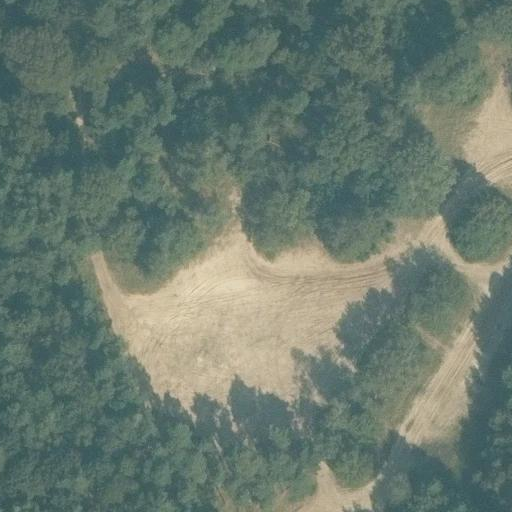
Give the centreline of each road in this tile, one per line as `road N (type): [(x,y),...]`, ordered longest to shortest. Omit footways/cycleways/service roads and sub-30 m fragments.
road 1 (unclassified): [(98,511),(0,293)]
road 2 (track): [(402,511),(511,313)]
